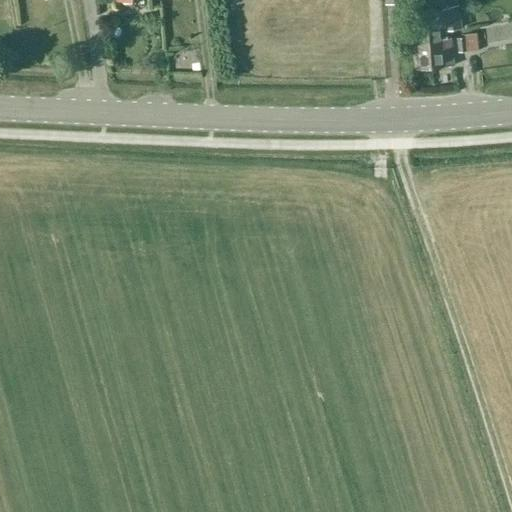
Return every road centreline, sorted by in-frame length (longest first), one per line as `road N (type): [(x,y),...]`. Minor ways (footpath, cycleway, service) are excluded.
road 1 (tertiary): [(0,109),(313,120),(511,110)]
road 2 (track): [(511,499),(393,120)]
